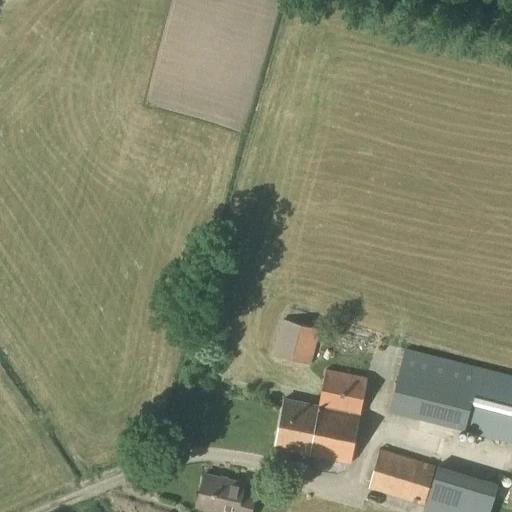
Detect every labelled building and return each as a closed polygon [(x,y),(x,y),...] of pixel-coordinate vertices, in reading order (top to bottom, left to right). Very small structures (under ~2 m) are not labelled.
[(310,365),(320,330),(282,319),(272,355),(310,365)] [(404,349),(388,412),(408,417),(424,354),(404,349)] [(511,376),(452,361),(435,424),(511,444),(511,376)] [(350,465),(367,378),(325,369),(318,406),(284,399),(274,448),(309,455),(309,456),(350,465)] [(379,449),(369,488),(425,506),(437,466),(379,449)] [(204,474),(196,506),(218,511),(252,511),(257,495),(243,491),(245,484),(204,474)]
